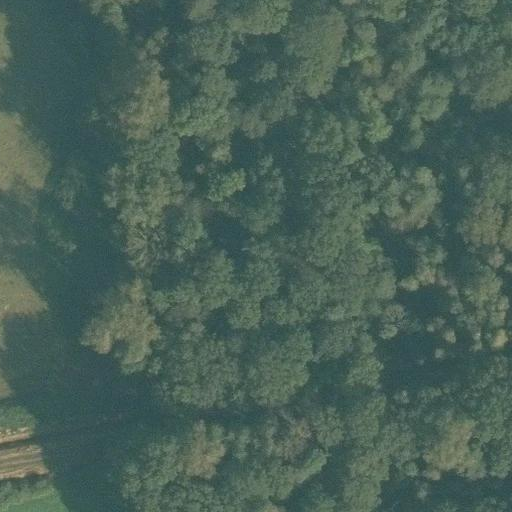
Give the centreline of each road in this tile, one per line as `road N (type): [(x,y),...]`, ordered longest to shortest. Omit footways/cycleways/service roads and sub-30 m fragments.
road 1 (track): [(511,367),(146,432)]
road 2 (track): [(146,432),(0,458)]
